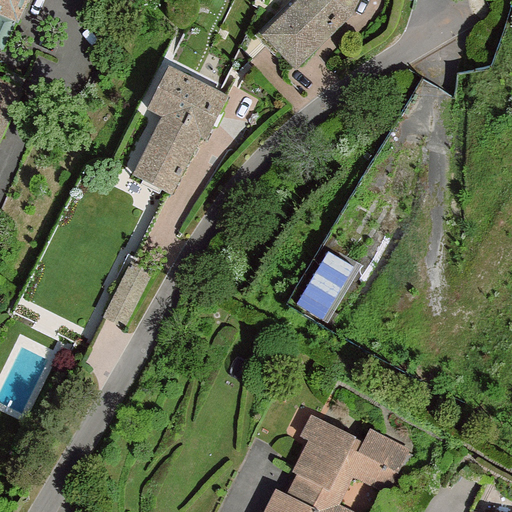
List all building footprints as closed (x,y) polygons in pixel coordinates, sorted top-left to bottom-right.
[(0,0),(0,14),(1,15),(18,23),(28,0),(0,0)] [(294,0),(260,34),(297,70),(352,17),(360,0),(294,0)] [(18,23),(1,15),(0,16),(0,46),(6,49),(18,23)] [(228,98),(175,71),(156,110),(169,117),(139,176),(173,193),(202,134),(208,137),(228,98)] [(0,137),(20,91),(0,82),(0,137)] [(327,248),(298,303),(329,319),(358,265),(327,248)] [(135,265),(107,318),(117,323),(126,328),(154,275),(135,265)] [(274,488),(261,511),(353,511),(338,504),(352,474),(387,492),(409,451),(370,429),(363,441),(311,414),(300,433),(308,436),(296,462),(293,468),(298,471),(286,493),(274,488)]
